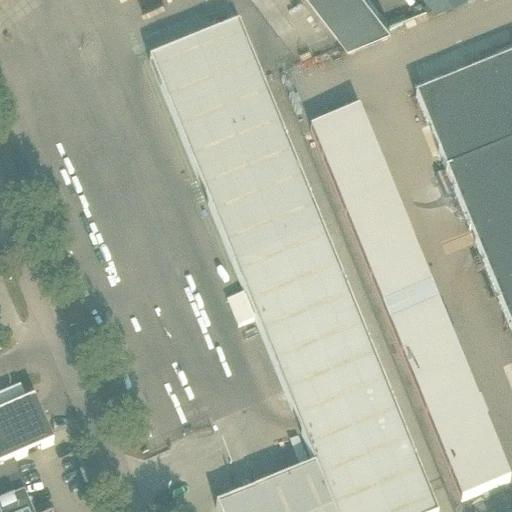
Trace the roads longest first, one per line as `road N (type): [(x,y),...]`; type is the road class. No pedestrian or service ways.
road 1 (unclassified): [(132,511),(60,346)]
road 2 (unclassified): [(60,346),(0,206)]
